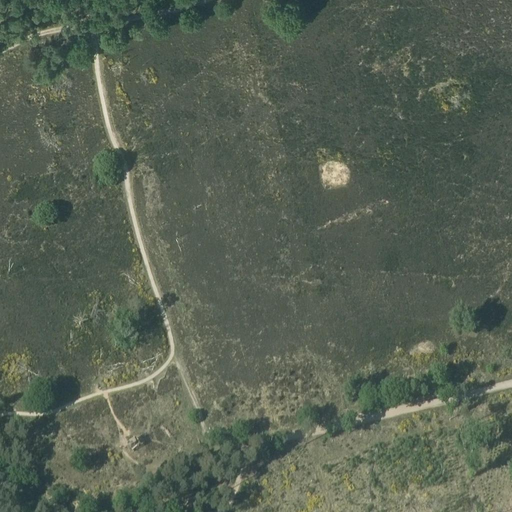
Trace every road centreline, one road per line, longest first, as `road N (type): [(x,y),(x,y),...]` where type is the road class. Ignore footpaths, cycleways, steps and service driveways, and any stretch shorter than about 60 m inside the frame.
road 1 (track): [(511,386),(145,475),(122,449),(126,438),(104,393)]
road 2 (unknown): [(511,382),(142,470),(171,511)]
road 3 (track): [(91,27),(102,102),(172,353)]
road 4 (track): [(0,52),(53,31),(210,0)]
road 5 (track): [(172,353),(139,384),(51,413),(0,416)]
